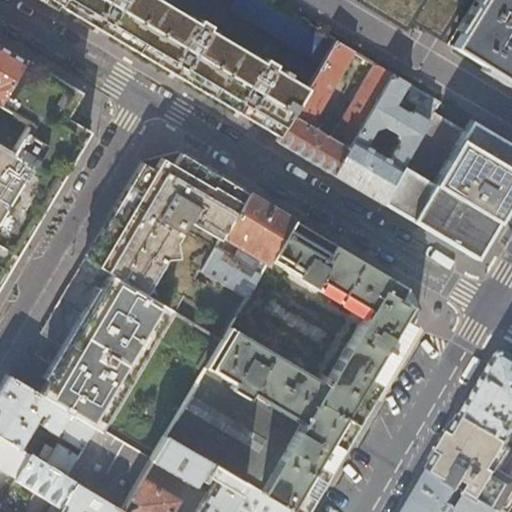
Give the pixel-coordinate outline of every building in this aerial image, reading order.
[(50,0),(40,0),(41,0),(56,10),(59,5),(50,0)] [(62,0),(59,5),(90,24),(139,53),(182,79),(235,110),(277,135),(305,88),(285,76),(287,72),(281,68),(278,71),(271,67),(273,63),(263,56),(260,61),(206,28),(209,24),(196,16),(193,20),(159,0),(62,0)] [(321,63),(332,41),(262,0),(234,0),(229,10),(321,63)] [(427,35),(437,41),(462,0),(370,0),(375,3),(427,35)] [(511,0),(480,0),(451,49),(511,87),(511,0)] [(305,88),(277,135),(274,140),(302,157),(331,173),(351,140),(390,75),(373,65),(329,139),(308,126),(314,115),(319,118),(323,113),(317,110),(351,52),(332,41),(321,63),(320,64),(305,88)] [(0,94),(21,59),(0,46),(0,94)] [(0,249),(12,257),(31,226),(68,163),(86,132),(62,117),(77,92),(47,75),(21,59),(0,94),(0,249)] [(396,136),(396,145),(387,161),(398,167),(432,111),(437,102),(390,75),(351,140),(363,146),(375,126),(379,129),(380,133),(388,137),(390,132),(396,136)] [(439,116),(432,111),(398,167),(378,202),(437,236),(474,258),(511,193),(511,158),(464,130),(439,116)] [(351,140),(331,173),(351,186),(378,202),(398,167),(387,161),(363,146),(351,140)] [(177,152),(140,163),(137,168),(117,201),(96,237),(83,259),(163,307),(211,334),(219,339),(227,326),(245,296),(199,269),(212,247),(214,243),(217,238),(219,235),(245,192),(230,184),(177,152)] [(267,260),(291,219),(262,203),(245,192),(219,235),(243,249),(240,253),(242,255),(237,262),(212,247),(199,269),(245,296),(267,260)] [(201,371),(162,436),(242,483),(292,511),(300,511),(315,488),(362,410),(398,349),(412,325),(405,321),(407,317),(408,313),(408,309),(407,306),(406,302),(404,299),(401,296),(398,293),(402,286),(361,261),(323,239),(291,219),(267,260),(363,317),(326,378),(321,376),(318,380),(227,326),(219,339),(201,371)] [(225,242),(217,238),(214,243),(221,248),(225,242)] [(0,278),(1,277),(12,257),(0,249),(0,278)] [(163,307),(83,259),(70,280),(47,319),(38,334),(64,349),(47,378),(37,394),(91,426),(78,448),(75,454),(62,476),(73,484),(118,511),(125,498),(138,476),(148,461),(149,458),(93,425),(163,307)] [(201,371),(219,339),(211,334),(192,366),(201,371)] [(511,442),(511,353),(505,355),(497,358),(482,383),(464,415),(511,442)] [(91,426),(37,394),(5,375),(0,383),(0,439),(23,453),(27,446),(21,442),(33,422),(78,448),(91,426)] [(511,442),(464,415),(447,443),(431,470),(461,487),(470,492),(500,510),(505,503),(511,507),(511,442)] [(225,511),(242,483),(162,436),(149,458),(148,461),(197,489),(198,487),(206,491),(194,511),(170,511),(177,500),(138,476),(125,498),(135,504),(131,509),(128,509),(125,511),(225,511)] [(23,453),(0,439),(0,503),(7,492),(2,490),(0,492),(0,469),(15,479),(29,456),(27,455),(23,453)] [(43,465),(62,476),(75,454),(56,444),(43,465)] [(27,455),(29,456),(33,459),(36,453),(31,450),(27,455)] [(33,459),(29,456),(15,479),(7,492),(0,503),(0,511),(56,511),(73,484),(62,476),(43,465),(33,459)] [(498,511),(500,510),(470,492),(461,507),(457,506),(457,504),(459,500),(456,496),(461,487),(431,470),(411,503),(406,511),(498,511)] [(225,511),(292,511),(242,483),(225,511)] [(117,511),(118,511),(73,484),(56,511),(117,511)] [(505,503),(500,510),(502,511),(508,511),(511,507),(505,503)]
